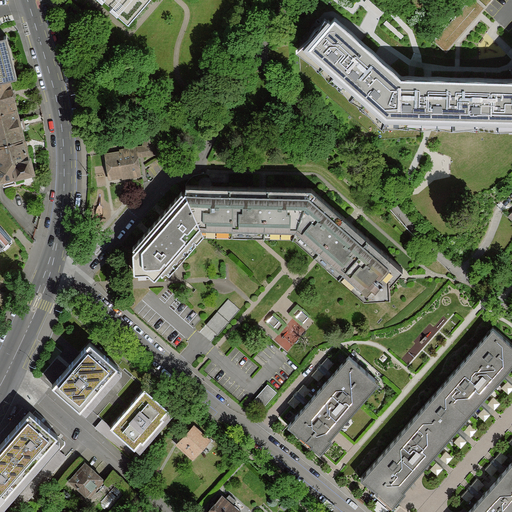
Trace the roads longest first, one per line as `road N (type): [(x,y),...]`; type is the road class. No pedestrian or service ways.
road 1 (residential): [(349,511),(67,278)]
road 2 (residential): [(67,278),(154,186),(193,161),(284,0)]
road 3 (tertiary): [(50,269),(63,227),(64,125),(29,0)]
road 4 (residential): [(6,371),(170,511)]
